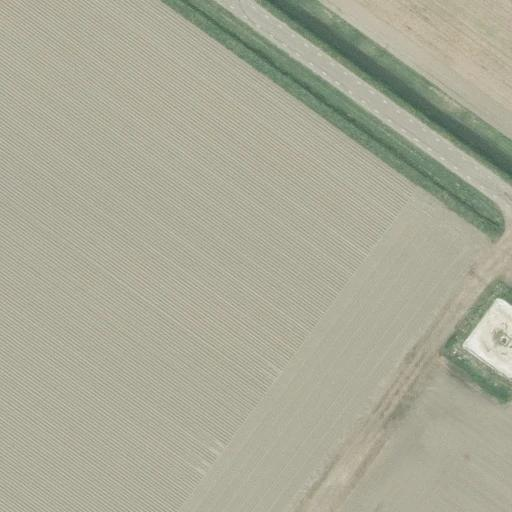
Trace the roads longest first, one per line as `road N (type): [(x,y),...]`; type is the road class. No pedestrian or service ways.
road 1 (tertiary): [(511,203),(229,0)]
road 2 (unknown): [(312,511),(511,247)]
